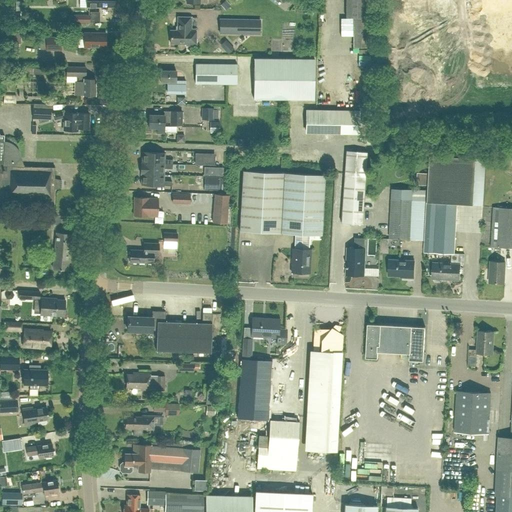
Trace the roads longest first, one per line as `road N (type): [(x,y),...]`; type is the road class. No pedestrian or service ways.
road 1 (unclassified): [(511,309),(96,284)]
road 2 (residential): [(96,284),(101,213),(147,0)]
road 3 (residential): [(88,511),(82,396),(95,289)]
road 4 (unknown): [(135,56),(237,65),(246,120)]
